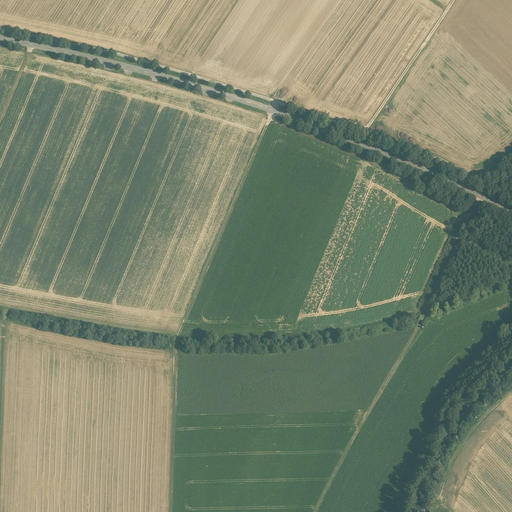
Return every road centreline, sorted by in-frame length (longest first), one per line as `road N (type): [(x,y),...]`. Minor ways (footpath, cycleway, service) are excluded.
road 1 (track): [(269,117),(467,217),(425,313),(315,511)]
road 2 (tertiary): [(0,38),(272,110),(419,165),(511,214)]
road 3 (track): [(485,176),(472,178),(396,143),(192,75),(0,29)]
road 4 (track): [(0,306),(178,337),(272,110)]
road 5 (track): [(427,309),(324,332),(178,337)]
road 6 (track): [(170,511),(178,337)]
road 7 (track): [(454,0),(365,132)]
road 8 (track): [(434,511),(459,447),(511,391)]
road 9 (track): [(8,307),(0,433)]
